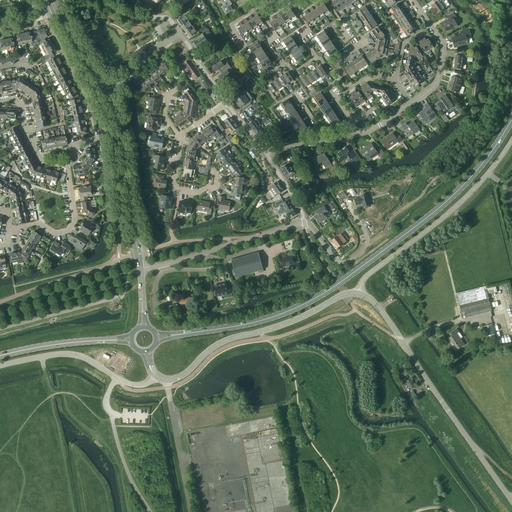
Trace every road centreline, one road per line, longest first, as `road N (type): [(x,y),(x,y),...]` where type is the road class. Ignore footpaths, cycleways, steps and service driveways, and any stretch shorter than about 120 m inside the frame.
road 1 (secondary): [(179,334),(272,317),(326,291),(466,182),(511,119)]
road 2 (tertiary): [(511,501),(379,307),(359,293)]
road 3 (tertiary): [(154,374),(177,378),(226,340),(359,293)]
road 4 (unclassified): [(359,293),(368,274),(472,191),(511,137)]
road 5 (unclassified): [(140,269),(304,222)]
road 6 (tertiary): [(140,269),(116,121)]
road 7 (residential): [(8,230),(39,223),(68,230),(74,220),(66,163)]
road 8 (residential): [(410,104),(433,86),(442,58),(442,45),(411,0)]
road 9 (unclassified): [(0,365),(64,353),(116,377)]
